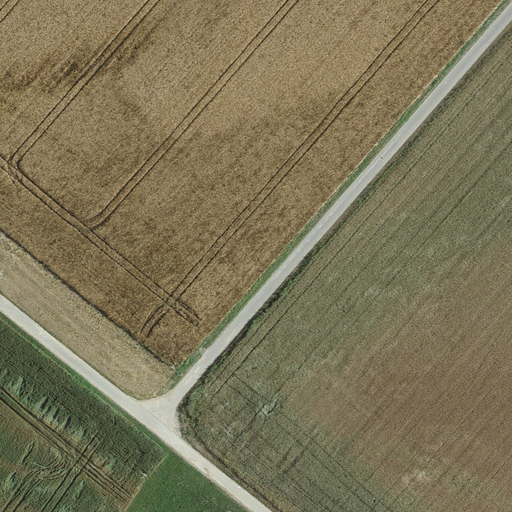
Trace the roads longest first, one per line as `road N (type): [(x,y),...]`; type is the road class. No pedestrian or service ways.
road 1 (track): [(511,20),(157,427)]
road 2 (track): [(0,300),(262,511)]
